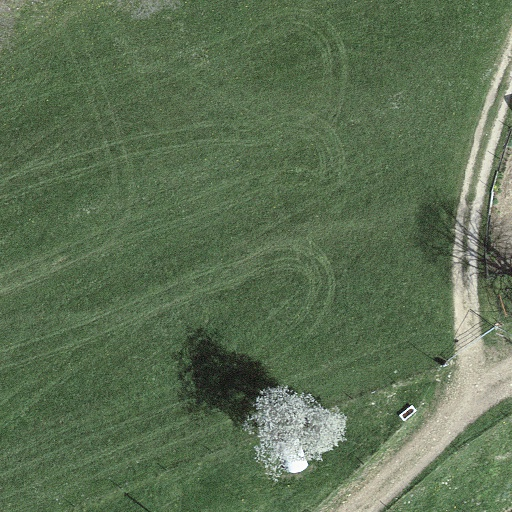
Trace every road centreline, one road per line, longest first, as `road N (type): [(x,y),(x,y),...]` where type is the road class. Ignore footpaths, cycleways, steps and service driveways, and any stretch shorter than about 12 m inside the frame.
road 1 (track): [(470,405),(476,190),(511,102)]
road 2 (track): [(360,511),(470,405),(511,382)]
